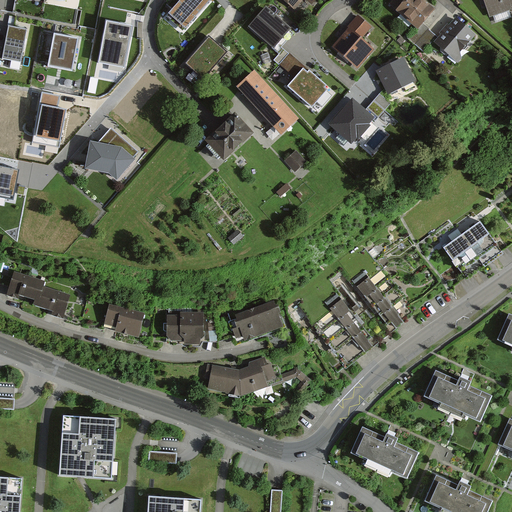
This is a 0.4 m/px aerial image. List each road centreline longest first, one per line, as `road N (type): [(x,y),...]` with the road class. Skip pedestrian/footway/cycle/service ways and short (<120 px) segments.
road 1 (residential): [(0,344),(281,451),(307,448)]
road 2 (residential): [(0,304),(58,329),(170,357),(261,342)]
road 3 (residential): [(307,448),(369,379),(511,274)]
road 4 (residential): [(53,167),(153,57)]
